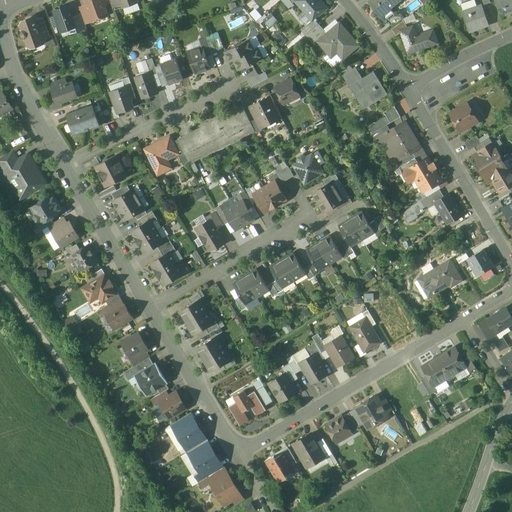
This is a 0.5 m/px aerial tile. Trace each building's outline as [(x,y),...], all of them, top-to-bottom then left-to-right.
[(101,0),(84,0),(86,5),(87,5),(92,20),(108,15),(104,3),(103,4),(101,0)] [(327,8),(319,0),(296,0),(295,1),(312,20),(313,21),(316,18),(327,8)] [(371,0),(369,2),(380,16),(390,8),(399,0),(371,0)] [(511,0),(495,0),(502,17),(511,13),(511,0)] [(137,2),(123,7),(125,14),(140,9),(137,2)] [(68,5),(53,11),(60,31),(75,26),(76,26),(72,15),(68,5)] [(86,5),(79,8),(81,12),(85,23),(92,20),(87,5),(86,5)] [(482,5),(462,12),(469,32),(489,25),(482,5)] [(390,8),(380,16),(384,21),(394,13),(390,8)] [(81,12),(72,15),(76,26),(75,26),(77,31),(86,28),(85,23),(81,12)] [(43,17),(35,20),(42,39),(49,36),(43,17)] [(35,18),(20,23),(22,30),(21,33),(22,36),(25,38),(27,37),(30,46),(43,42),(42,39),(35,20),(35,18)] [(311,20),(307,24),(301,30),(305,34),(318,23),(317,21),(318,20),(316,18),(313,21),(312,20),(311,21),(311,20)] [(270,24),(267,20),(261,24),(265,29),(270,24)] [(404,20),(391,29),(396,36),(401,33),(400,30),(408,28),(404,20)] [(318,23),(305,34),(311,41),(324,30),(318,23)] [(340,24),(318,41),(330,55),(336,50),(343,58),(358,45),(340,24)] [(416,36),(413,26),(408,28),(400,30),(401,33),(408,53),(438,43),(433,30),(416,36)] [(206,37),(199,39),(202,47),(206,56),(212,54),(211,52),(207,40),(206,37)] [(213,38),(207,40),(211,52),(217,50),(213,38)] [(235,46),(231,48),(231,49),(229,50),(227,49),(225,50),(224,53),(225,55),(227,56),(230,62),(233,60),(234,60),(254,50),(249,40),(235,46)] [(202,47),(188,52),(195,73),(210,68),(206,56),(202,47)] [(254,50),(234,60),(237,66),(236,67),(237,69),(240,70),(242,69),(243,68),(245,67),(249,65),(263,58),(258,48),(254,50)] [(336,50),(330,55),(331,56),(326,60),(331,67),(343,58),(336,50)] [(152,58),(145,60),(149,72),(150,72),(152,75),(157,73),(155,67),(152,58)] [(176,59),(162,64),(164,71),(169,83),(182,79),(176,59)] [(164,71),(161,72),(159,65),(155,67),(157,73),(162,86),(169,84),(169,83),(164,71)] [(355,67),(343,75),(346,80),(356,74),(356,75),(359,73),(355,67)] [(149,72),(142,74),(140,73),(137,74),(136,76),(135,77),(142,98),(158,93),(152,75),(150,72),(149,72)] [(363,80),(359,73),(356,75),(356,74),(346,80),(359,103),(369,97),(373,103),(388,95),(374,73),(363,80)] [(259,75),(248,80),(251,87),(262,81),(259,75)] [(65,78),(51,83),(54,89),(67,84),(65,78)] [(291,79),(275,87),(283,104),(299,96),(291,79)] [(54,89),(52,90),(56,104),(77,96),(72,82),(67,84),(54,89)] [(131,85),(125,87),(129,98),(135,96),(131,85)] [(125,87),(110,92),(117,112),(132,107),(129,98),(125,87)] [(2,91),(0,91),(0,113),(11,107),(2,91)] [(270,95),(249,106),(256,119),(261,128),(282,118),(270,95)] [(478,121),(467,103),(450,113),(461,131),(478,121)] [(92,105),(84,108),(86,115),(83,116),(84,121),(88,120),(91,129),(99,126),(92,105)] [(394,106),(384,112),(390,123),(401,117),(394,106)] [(218,117),(204,124),(205,126),(190,133),(193,139),(194,138),(203,155),(254,130),(250,122),(243,107),(219,118),(218,117)] [(84,108),(66,114),(73,135),(91,129),(88,120),(84,121),(83,116),(86,115),(84,108)] [(256,119),(250,122),(254,130),(256,133),(262,130),(261,128),(256,119)] [(390,130),(388,131),(388,130),(385,131),(386,132),(380,136),(380,137),(395,161),(401,157),(402,157),(412,151),(419,147),(404,122),(390,130)] [(387,124),(371,134),(375,140),(380,137),(380,136),(386,132),(385,131),(388,130),(388,131),(390,130),(387,124)] [(190,133),(178,139),(189,162),(203,155),(194,138),(193,139),(190,133)] [(170,136),(145,149),(157,174),(170,167),(166,159),(177,153),(178,153),(172,142),(170,136)] [(477,136),(465,143),(469,150),(474,147),(481,142),(477,136)] [(481,142),(474,147),(477,152),(488,145),(493,143),(490,137),(481,142)] [(189,162),(178,139),(172,142),(178,153),(177,153),(183,165),(189,162)] [(492,149),(491,150),(488,145),(477,152),(478,153),(475,154),(477,157),(476,160),(481,168),(499,157),(501,156),(497,150),(492,149)] [(12,150),(0,157),(0,165),(4,171),(10,167),(19,161),(12,150)] [(314,152),(320,163),(325,161),(319,150),(314,152)] [(412,151),(402,157),(401,157),(395,161),(399,167),(415,157),(412,151)] [(109,158),(106,157),(103,159),(102,162),(99,163),(95,165),(100,176),(122,165),(116,154),(109,158)] [(312,154),(305,158),(304,157),(301,156),(298,158),(298,161),(298,162),(294,165),(304,183),(310,180),(316,177),(316,176),(322,172),(312,154)] [(37,167),(29,155),(27,156),(24,155),(24,158),(19,161),(10,167),(15,174),(12,176),(11,179),(15,186),(18,187),(23,194),(30,189),(34,190),(38,187),(39,184),(45,181),(40,173),(38,173),(36,169),(37,167)] [(415,157),(399,167),(402,172),(419,162),(415,157)] [(419,162),(402,172),(408,183),(415,179),(423,192),(435,185),(441,181),(442,181),(428,157),(419,162)] [(499,157),(481,168),(480,171),(485,178),(488,179),(490,182),(492,181),(493,182),(497,183),(495,186),(496,187),(506,181),(510,186),(511,184),(511,170),(506,174),(501,174),(502,172),(500,169),(501,168),(503,163),(499,157)] [(282,180),(293,174),(285,160),(274,166),(282,180)] [(122,165),(100,176),(105,187),(113,183),(116,184),(118,182),(119,180),(127,176),(122,165)] [(277,172),(269,177),(272,182),(275,181),(280,189),(285,186),(277,172)] [(335,173),(322,181),(325,186),(332,181),(332,182),(338,178),(335,173)] [(280,189),(275,181),(272,182),(264,187),(275,206),(286,199),(280,189)] [(325,186),(313,193),(318,202),(337,191),(332,182),(332,181),(325,186)] [(441,181),(435,185),(438,190),(439,189),(444,186),(441,181)] [(506,181),(496,187),(499,193),(509,187),(510,186),(506,181)] [(112,192),(111,193),(115,200),(130,190),(127,185),(116,190),(112,192)] [(275,206),(264,187),(253,194),(264,212),(275,206)] [(115,200),(113,201),(119,210),(138,199),(132,189),(130,190),(115,200)] [(438,190),(430,195),(433,200),(434,202),(444,197),(439,189),(438,190)] [(244,191),(235,196),(239,202),(243,200),(248,209),(253,206),(244,191)] [(337,191),(318,202),(324,212),(336,205),(343,201),(343,200),(337,191)] [(463,215),(450,193),(444,197),(434,202),(436,205),(448,224),(463,215)] [(62,210),(53,194),(31,207),(34,213),(33,217),(38,224),(50,217),(62,210)] [(511,199),(509,194),(499,200),(503,208),(511,202),(511,199)] [(430,195),(420,201),(423,206),(433,200),(430,195)] [(349,196),(343,200),(343,201),(336,205),(339,210),(352,202),(349,196)] [(138,199),(119,210),(124,220),(134,214),(143,208),(138,199)] [(248,209),(243,200),(239,202),(233,206),(245,224),(254,219),(248,209)] [(420,201),(411,206),(417,216),(436,205),(434,202),(433,200),(423,206),(420,201)] [(511,202),(503,208),(502,208),(511,224),(511,202)] [(224,203),(215,208),(217,211),(219,215),(225,212),(224,211),(227,209),(224,203)] [(245,224),(233,206),(227,209),(224,211),(225,212),(236,230),(245,224)] [(143,208),(134,214),(137,220),(141,218),(147,214),(143,208)] [(147,214),(141,218),(143,223),(150,219),(152,222),(157,218),(152,211),(147,214)] [(217,211),(205,218),(207,221),(210,220),(215,229),(224,223),(219,215),(217,211)] [(363,213),(361,214),(360,213),(350,219),(362,239),(367,235),(368,232),(373,229),(370,224),(363,213)] [(381,215),(374,219),(375,221),(380,230),(387,226),(381,215)] [(50,217),(38,224),(33,226),(37,233),(48,226),(53,223),(50,217)] [(53,223),(48,226),(52,233),(53,232),(67,223),(63,217),(53,223)] [(143,223),(131,230),(137,242),(157,230),(152,222),(150,219),(143,223)] [(350,219),(341,225),(342,226),(339,228),(348,242),(349,244),(354,241),(357,242),(362,239),(350,219)] [(210,220),(207,221),(197,227),(202,235),(201,236),(205,243),(206,242),(211,249),(217,246),(218,247),(223,243),(218,235),(219,234),(215,229),(210,220)] [(380,230),(375,221),(370,224),(373,229),(376,234),(381,231),(380,230)] [(77,236),(69,222),(67,223),(53,232),(61,246),(77,236)] [(157,230),(137,242),(144,252),(157,245),(163,241),(161,238),(157,230)] [(167,235),(161,238),(163,241),(157,245),(160,250),(172,243),(167,235)] [(329,238),(328,237),(318,243),(330,263),(336,259),(336,256),(341,253),(338,248),(331,237),(329,238)] [(349,244),(348,242),(343,245),(349,256),(354,252),(349,244)] [(172,243),(160,250),(163,255),(169,251),(171,254),(177,251),(172,243)] [(318,243),(309,249),(309,250),(307,252),(313,262),(317,268),(322,265),(325,266),(330,263),(318,243)] [(76,244),(63,252),(67,258),(70,256),(79,250),(76,244)] [(97,261),(88,245),(79,250),(70,256),(79,271),(97,261)] [(349,256),(343,245),(338,248),(341,253),(344,258),(349,256)] [(468,258),(478,274),(480,273),(490,267),(493,265),(483,249),(469,258),(468,258)] [(163,255),(150,263),(157,274),(176,262),(171,254),(169,251),(163,255)] [(459,264),(468,258),(469,258),(466,253),(456,259),(459,264)] [(295,254),(293,255),(292,254),(282,260),(293,280),(299,277),(300,273),(305,270),(303,268),(295,254)] [(293,280),(282,260),(272,266),(273,267),(271,268),(277,279),(281,285),(286,282),(289,283),(293,280)] [(449,260),(426,274),(426,275),(429,275),(433,283),(430,285),(435,292),(450,284),(451,286),(461,280),(449,260)] [(176,262),(157,274),(163,285),(170,280),(172,281),(175,279),(175,278),(182,274),(183,275),(189,272),(186,267),(181,270),(176,262)] [(313,262),(308,266),(314,276),(320,273),(317,268),(313,262)] [(314,276),(308,266),(303,268),(305,270),(310,279),(314,276)] [(490,267),(480,273),(485,280),(495,274),(490,267)] [(267,285),(258,270),(256,271),(255,270),(245,277),(257,296),(262,293),(263,290),(268,287),(267,285)] [(426,274),(425,275),(418,279),(429,296),(435,292),(430,285),(433,283),(429,275),(426,275),(426,274)] [(115,293),(104,276),(90,284),(88,284),(84,286),(84,290),(86,293),(88,293),(92,300),(101,294),(105,300),(115,294),(115,293)] [(245,277),(235,283),(235,284),(233,285),(240,296),(243,301),(248,298),(252,299),(257,296),(245,277)] [(277,279),(272,282),(278,293),(283,290),(281,285),(277,279)] [(278,293),(272,282),(267,285),(268,287),(273,296),(278,293)] [(115,294),(105,300),(108,305),(120,298),(116,292),(115,293),(115,294)] [(198,292),(188,298),(191,303),(196,300),(201,297),(198,292)] [(243,301),(240,296),(235,299),(241,309),(246,306),(243,301)] [(108,305),(102,308),(105,315),(123,304),(120,298),(108,305)] [(191,303),(180,310),(181,312),(180,312),(186,323),(206,311),(203,306),(200,305),(196,300),(191,303)] [(132,318),(123,304),(105,315),(106,315),(114,329),(132,318)] [(506,307),(487,318),(495,332),(511,321),(511,316),(509,313),(506,307)] [(376,323),(368,309),(362,313),(365,318),(366,317),(371,326),(376,323)] [(206,311),(186,323),(192,332),(193,332),(195,334),(205,327),(211,324),(208,319),(209,316),(206,311)] [(106,315),(99,319),(108,332),(114,329),(106,315)] [(365,318),(350,327),(360,343),(364,351),(365,350),(380,342),(371,326),(366,317),(365,318)] [(487,318),(486,317),(477,323),(490,344),(499,338),(495,332),(487,318)] [(211,324),(205,327),(209,333),(219,327),(216,321),(211,324)] [(219,327),(209,333),(212,338),(214,337),(222,332),(219,327)] [(138,333),(130,338),(128,337),(124,339),(124,342),(122,343),(131,358),(145,350),(147,349),(138,333)] [(325,345),(318,333),(312,337),(315,343),(322,353),(327,350),(324,345),(325,345)] [(325,345),(324,345),(327,350),(337,368),(354,358),(341,335),(325,345)] [(212,338),(197,347),(198,349),(197,349),(203,359),(223,348),(220,342),(216,342),(214,337),(212,338)] [(315,343),(306,348),(311,356),(315,354),(319,361),(325,358),(322,353),(315,343)] [(364,351),(360,343),(355,346),(361,356),(366,353),(365,350),(364,351)] [(455,346),(442,354),(442,353),(434,357),(435,358),(422,366),(427,374),(433,385),(434,384),(453,373),(466,366),(466,365),(460,355),(455,346)] [(223,348),(203,359),(209,369),(210,369),(212,371),(223,364),(228,361),(225,356),(226,353),(223,348)] [(511,348),(500,357),(511,372),(511,371),(511,348)] [(145,350),(131,358),(135,365),(149,357),(145,350)] [(476,367),(466,351),(460,355),(466,365),(466,366),(469,371),(476,367)] [(319,361),(315,354),(311,356),(300,363),(312,382),(327,373),(319,361)] [(135,365),(134,366),(138,373),(153,364),(149,357),(135,365)] [(228,361),(223,364),(226,369),(236,363),(233,358),(228,361)] [(138,373),(135,375),(146,394),(157,388),(165,383),(167,382),(155,363),(153,364),(138,373)] [(289,363),(282,368),(286,374),(291,382),(298,378),(289,363)] [(466,366),(453,373),(455,374),(459,379),(470,373),(469,371),(466,366)] [(286,374),(278,379),(277,378),(269,383),(280,401),(297,392),(291,382),(286,374)] [(433,385),(427,374),(421,378),(430,394),(437,390),(434,384),(433,385)] [(165,383),(157,388),(160,394),(166,390),(169,388),(165,383)] [(273,401),(264,385),(257,390),(266,405),(273,401)] [(160,394),(151,399),(154,405),(159,402),(159,401),(169,395),(166,390),(160,394)] [(254,391),(247,395),(244,390),(233,397),(236,402),(228,406),(239,425),(248,420),(243,411),(252,406),(257,415),(265,410),(254,391)] [(186,408),(176,391),(169,395),(159,401),(159,402),(169,418),(186,408)] [(380,402),(375,394),(355,406),(356,408),(365,422),(372,418),(375,423),(388,415),(386,413),(380,402)] [(393,409),(386,398),(380,402),(386,413),(393,409)] [(365,422),(356,408),(349,412),(358,426),(365,422)] [(358,426),(349,412),(342,416),(351,432),(359,428),(358,426)] [(189,413),(171,424),(175,431),(193,420),(189,413)] [(342,416),(341,415),(326,424),(331,433),(330,436),(332,440),(335,440),(336,442),(352,433),(351,432),(342,416)] [(201,434),(193,420),(175,431),(184,445),(201,434)] [(311,433),(293,444),(307,467),(324,457),(323,454),(318,445),(311,433)] [(201,434),(184,445),(188,452),(205,441),(201,434)] [(205,441),(188,452),(191,458),(209,447),(205,441)] [(325,441),(318,445),(323,454),(324,457),(332,452),(325,441)] [(218,462),(209,447),(191,458),(200,472),(200,473),(218,462)] [(288,447),(265,460),(278,482),(287,477),(285,474),(294,469),(291,465),(283,453),(289,449),(288,447)] [(297,462),(289,449),(283,453),(291,465),(297,462)] [(218,462),(200,473),(200,472),(193,476),(198,483),(222,468),(218,462)] [(222,468),(198,483),(202,489),(210,483),(227,472),(224,467),(222,468)] [(240,495),(227,472),(210,483),(223,505),(232,500),(240,495)] [(243,500),(240,495),(232,500),(235,505),(243,500)] [(251,503),(244,506),(247,511),(252,511),(255,510),(251,503)]
